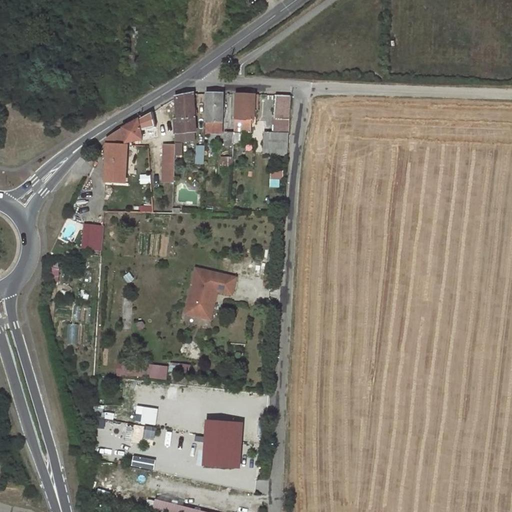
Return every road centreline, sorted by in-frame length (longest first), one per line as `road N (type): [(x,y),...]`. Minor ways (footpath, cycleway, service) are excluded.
road 1 (tertiary): [(70,151),(294,0)]
road 2 (secondary): [(51,479),(11,286)]
road 3 (secondary): [(0,337),(51,479)]
road 4 (unknown): [(279,404),(147,390)]
